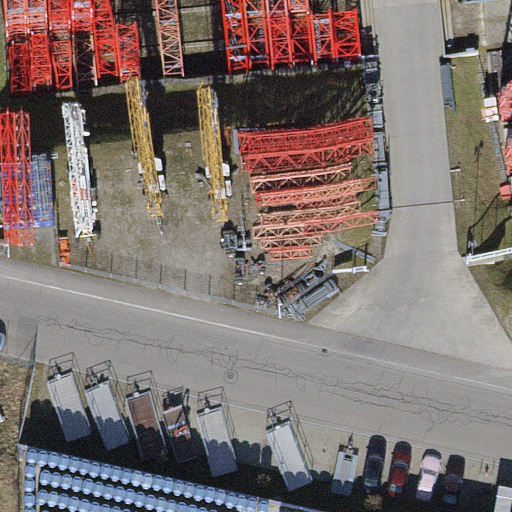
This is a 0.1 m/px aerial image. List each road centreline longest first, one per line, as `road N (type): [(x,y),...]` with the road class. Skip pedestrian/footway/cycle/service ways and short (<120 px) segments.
road 1 (residential): [(511,400),(269,347),(0,273)]
road 2 (unknown): [(420,380),(435,275),(413,0)]
